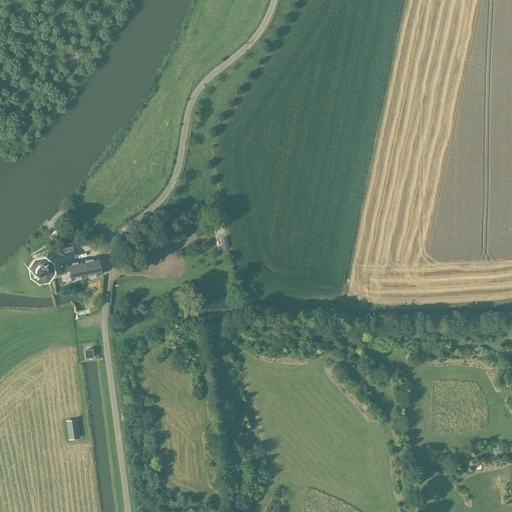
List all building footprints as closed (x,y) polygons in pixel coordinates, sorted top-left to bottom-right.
[(62,234),(57,229),(51,234),(56,240),(62,234)] [(74,253),(73,246),(52,250),(54,257),(74,253)] [(56,273),(55,263),(47,257),(35,259),(29,267),(32,278),(39,283),(50,282),(56,273)] [(75,280),(89,277),(89,279),(96,278),(96,275),(102,274),(99,258),(61,265),(62,273),(73,271),(75,280)] [(93,350),(85,351),(86,359),(94,358),(93,350)] [(79,437),(77,420),(67,422),(69,439),(79,437)]
